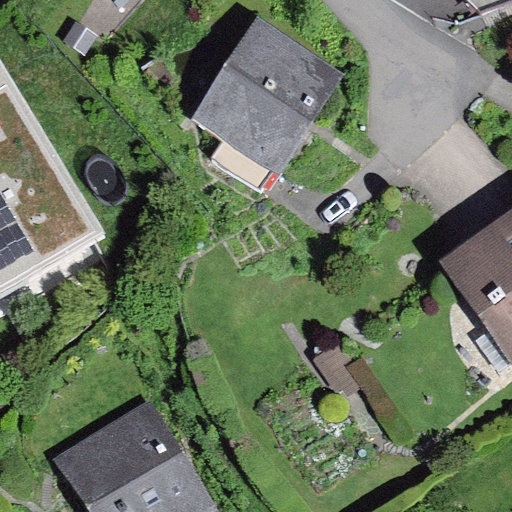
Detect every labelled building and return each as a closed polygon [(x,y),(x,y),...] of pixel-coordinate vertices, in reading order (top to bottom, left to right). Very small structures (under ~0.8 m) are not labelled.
[(511,0),(466,0),(482,15),(511,0)] [(343,74),(259,19),(193,118),(226,140),(213,159),(264,193),(343,74)] [(99,36),(77,23),(65,42),(86,56),(99,36)] [(142,76),(158,97),(178,82),(162,61),(142,76)] [(0,62),(0,291),(103,226),(0,62)] [(511,211),(440,264),(511,364),(511,211)] [(338,346),(315,361),(340,399),(363,383),(338,346)] [(148,403),(56,459),(72,485),(88,511),(212,511),(215,510),(148,403)] [(88,511),(72,485),(42,511),(88,511)]
